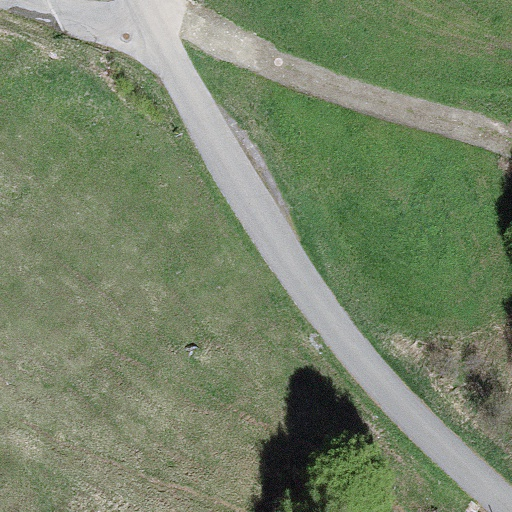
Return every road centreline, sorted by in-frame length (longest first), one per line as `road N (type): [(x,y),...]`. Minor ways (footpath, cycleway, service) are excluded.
road 1 (residential): [(160,46),(220,169),(328,343)]
road 2 (residential): [(160,46),(0,0)]
